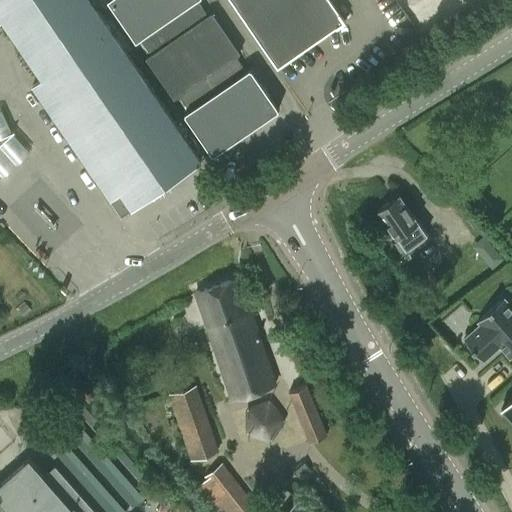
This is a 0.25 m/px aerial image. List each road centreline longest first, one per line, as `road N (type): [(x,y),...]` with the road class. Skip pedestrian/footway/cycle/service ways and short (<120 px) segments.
road 1 (unclassified): [(471,511),(272,188)]
road 2 (unclassified): [(0,344),(272,188)]
road 3 (unclassified): [(272,188),(511,42)]
road 4 (unknown): [(325,155),(306,67),(368,0)]
